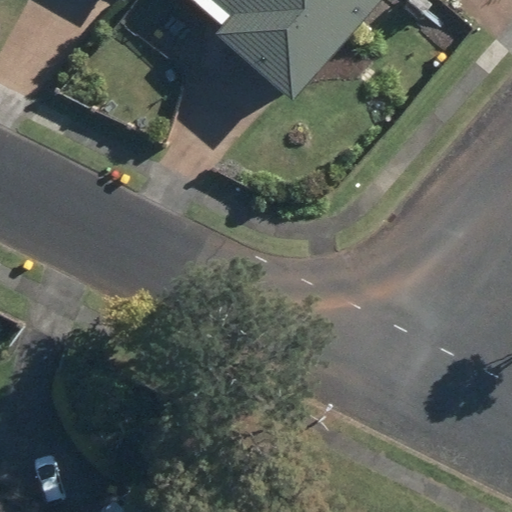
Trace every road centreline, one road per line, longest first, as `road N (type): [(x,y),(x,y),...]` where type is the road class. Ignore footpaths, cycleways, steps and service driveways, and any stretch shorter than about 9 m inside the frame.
road 1 (residential): [(365,357),(0,175)]
road 2 (residential): [(511,190),(365,357)]
road 3 (residential): [(365,357),(511,434)]
